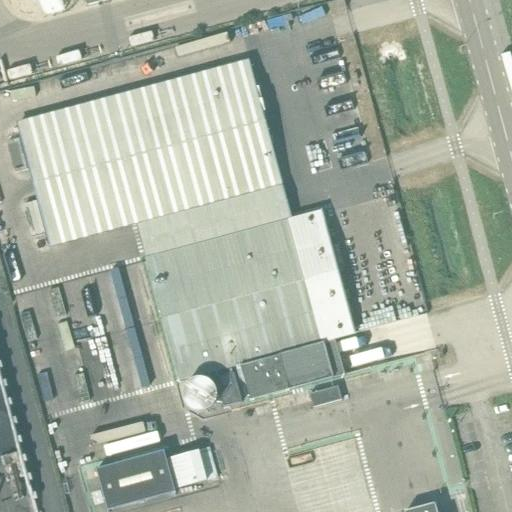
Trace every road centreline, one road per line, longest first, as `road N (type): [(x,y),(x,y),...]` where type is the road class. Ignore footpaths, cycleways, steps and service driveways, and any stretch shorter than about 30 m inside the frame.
road 1 (unclassified): [(511,157),(470,0)]
road 2 (unknown): [(395,393),(402,472),(384,497),(349,511)]
